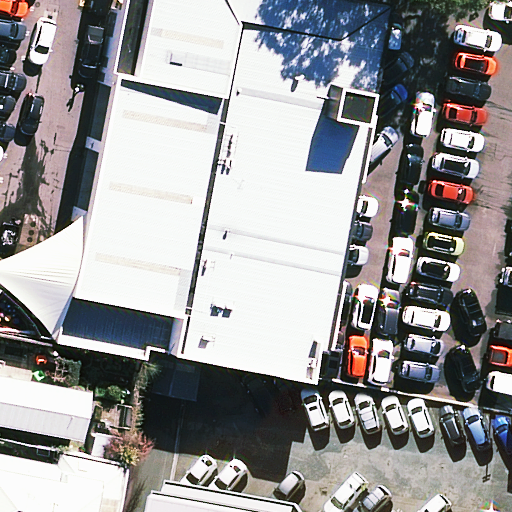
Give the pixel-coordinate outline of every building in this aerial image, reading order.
[(291,372),(368,0),(108,0),(48,326),(291,372)] [(192,368),(150,364),(147,395),(189,399),(192,368)] [(0,371),(0,416),(61,427),(69,383),(0,371)] [(98,511),(106,471),(0,452),(0,511),(98,511)] [(241,511),(160,498),(157,511),(241,511)]
